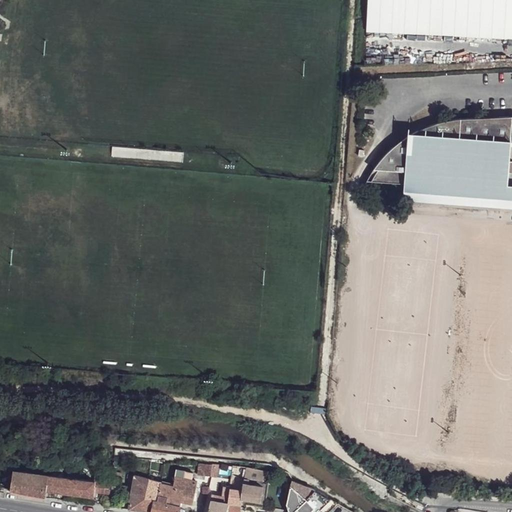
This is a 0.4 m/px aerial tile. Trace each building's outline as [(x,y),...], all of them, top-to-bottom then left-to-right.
[(511,0),(369,0),(368,30),(511,37),(511,0)] [(404,184),(404,191),(507,198),(508,185),(511,141),(511,116),(467,119),(457,119),(446,121),(436,124),(427,127),(412,133),(408,133),(408,137),(399,143),(393,148),(387,152),(381,160),(374,169),(367,181),(404,184)] [(87,143),(86,156),(210,166),(211,154),(87,143)] [(511,185),(508,185),(507,198),(404,191),(403,200),(511,208),(511,185)] [(199,463),(197,475),(211,476),(212,464),(199,463)] [(243,490),(242,499),(247,500),(260,502),(266,471),(247,467),(243,490)] [(161,484),(159,496),(167,497),(166,503),(180,506),(181,502),(193,505),(198,481),(192,479),(184,477),(185,471),(177,469),(173,487),(161,484)] [(14,470),(10,491),(45,498),(46,490),(94,496),(94,493),(95,481),(94,481),(14,470)] [(185,471),(184,477),(192,479),(193,473),(185,471)] [(95,475),(94,481),(95,481),(101,482),(99,493),(109,494),(111,477),(95,475)] [(135,475),(129,509),(145,511),(151,511),(154,500),(145,498),(149,479),(135,475)] [(112,477),(111,485),(121,487),(122,479),(112,477)] [(161,484),(161,482),(149,479),(145,498),(154,500),(151,511),(179,511),(180,506),(166,503),(167,497),(159,496),(161,484)] [(291,480),(286,504),(288,511),(317,511),(330,500),(312,487),(291,480)] [(212,495),(208,511),(226,511),(228,502),(231,488),(224,487),(223,496),(212,495)] [(231,488),(228,502),(241,504),(242,499),(243,490),(231,488)] [(247,500),(247,505),(265,508),(266,503),(260,502),(247,500)] [(228,502),(226,511),(240,511),(241,504),(228,502)]
